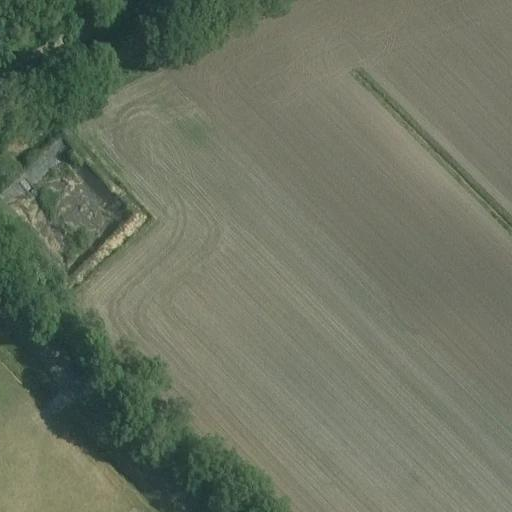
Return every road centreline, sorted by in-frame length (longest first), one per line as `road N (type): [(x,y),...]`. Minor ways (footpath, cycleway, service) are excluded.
road 1 (unclassified): [(0,302),(197,511)]
road 2 (unclassified): [(0,118),(233,0)]
